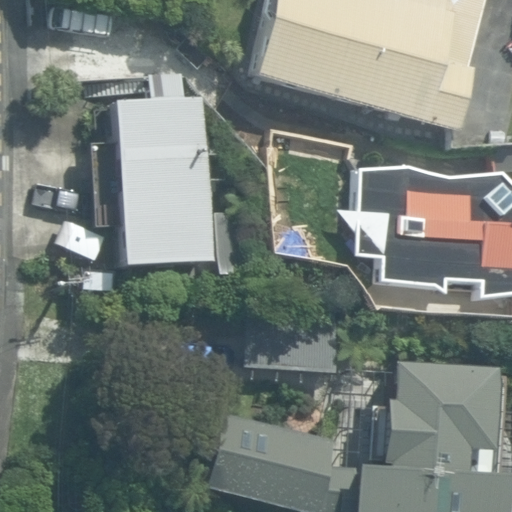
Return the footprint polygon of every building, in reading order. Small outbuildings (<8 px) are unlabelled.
[(443,134),(438,151),(484,148),(488,134),(450,123),(463,72),(459,71),(477,0),(261,0),(240,81),(443,134)] [(210,130),(246,158),(269,132),(232,103),(210,130)] [(100,109),(110,271),(199,266),(190,104),(100,109)] [(423,323),(457,326),(461,285),(468,286),(467,302),(511,297),(511,193),(506,194),(493,176),(444,181),(399,168),(350,175),(347,215),(325,213),(345,235),(343,259),(370,261),(368,285),(426,289),(423,323)] [(490,511),(492,481),(488,481),(493,378),(482,378),(482,374),(379,366),(378,407),(370,406),(366,474),(318,474),(323,445),(212,415),(196,490),(275,511),(490,511)]
